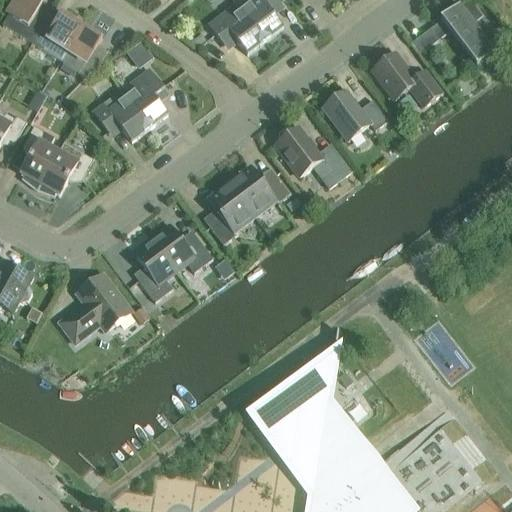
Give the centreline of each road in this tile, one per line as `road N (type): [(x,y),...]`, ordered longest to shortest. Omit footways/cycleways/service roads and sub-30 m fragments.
road 1 (residential): [(0,218),(45,243),(75,247),(260,110)]
road 2 (residential): [(260,110),(109,0)]
road 3 (residential): [(260,110),(410,0)]
